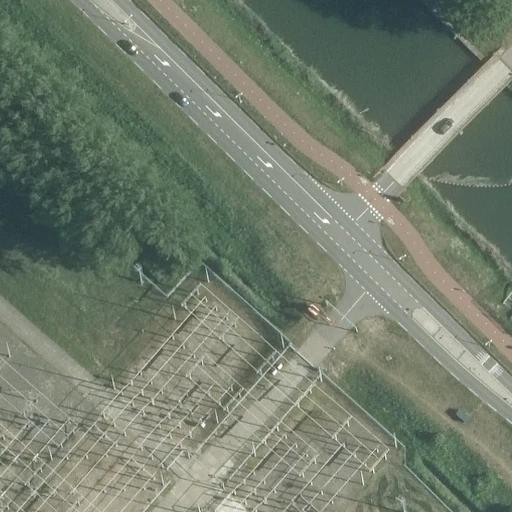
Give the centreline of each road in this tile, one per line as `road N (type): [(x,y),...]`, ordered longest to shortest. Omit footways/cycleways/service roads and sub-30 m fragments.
road 1 (tertiary): [(379,275),(152,46)]
road 2 (tertiary): [(379,275),(405,320),(511,416)]
road 3 (tertiary): [(511,386),(424,303),(379,275)]
